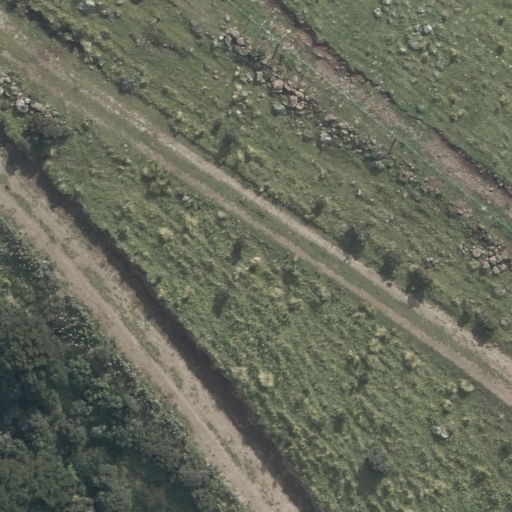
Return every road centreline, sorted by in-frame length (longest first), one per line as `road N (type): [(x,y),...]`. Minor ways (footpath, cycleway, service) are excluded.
road 1 (track): [(0,43),(32,73),(511,400)]
road 2 (track): [(266,511),(0,195)]
